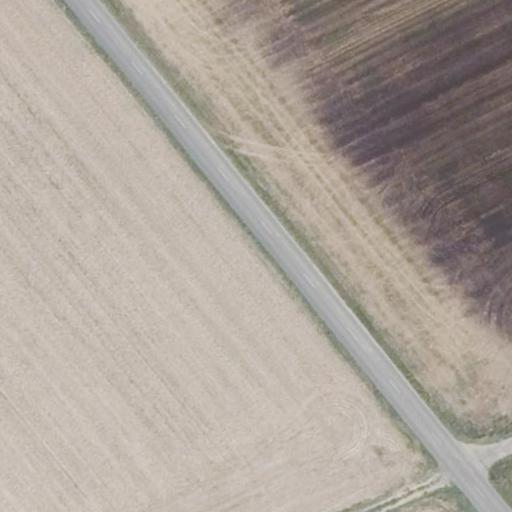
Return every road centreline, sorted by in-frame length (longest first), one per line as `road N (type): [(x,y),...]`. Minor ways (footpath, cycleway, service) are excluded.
road 1 (tertiary): [(85,0),(494,511)]
road 2 (track): [(384,511),(511,450)]
